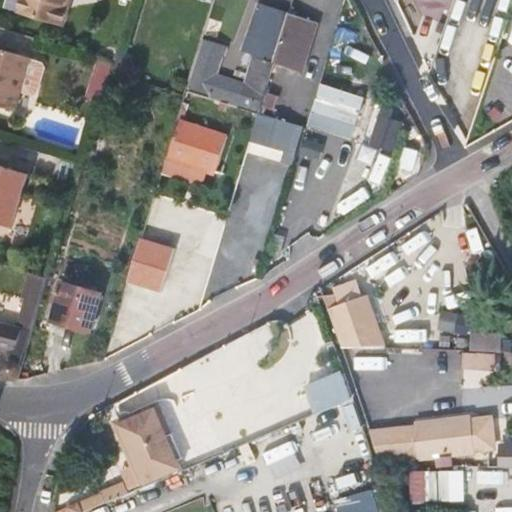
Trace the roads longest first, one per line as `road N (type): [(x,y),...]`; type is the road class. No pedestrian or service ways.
road 1 (residential): [(45,405),(97,393),(461,175)]
road 2 (track): [(382,511),(312,264)]
road 3 (unclassified): [(461,175),(368,0)]
